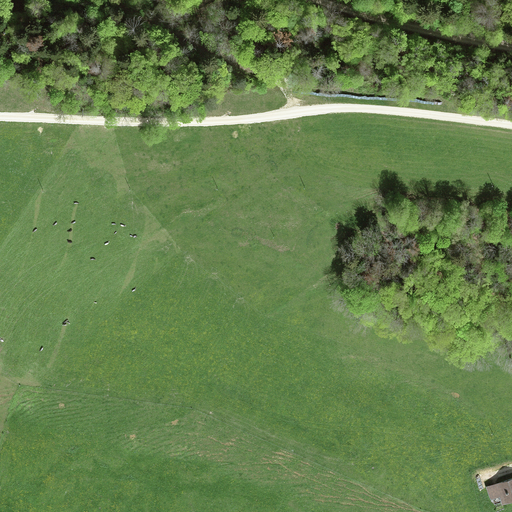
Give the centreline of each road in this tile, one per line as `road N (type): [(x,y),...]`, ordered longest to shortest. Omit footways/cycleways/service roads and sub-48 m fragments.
road 1 (track): [(292,111),(159,122),(0,116)]
road 2 (track): [(511,124),(370,107),(292,111)]
road 3 (track): [(511,49),(312,0)]
